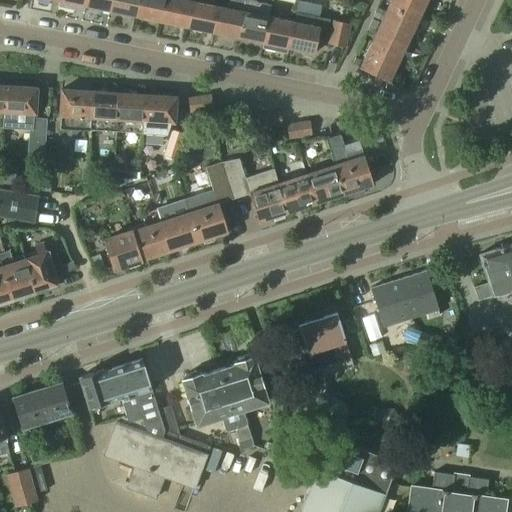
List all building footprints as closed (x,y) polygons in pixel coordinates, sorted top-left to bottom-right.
[(61,0),(60,6),(75,9),(78,4),(86,5),(87,0),(61,0)] [(87,0),(86,5),(112,11),(113,0),(87,0)] [(113,0),(112,11),(138,16),(141,0),(113,0)] [(141,0),(138,16),(162,21),(166,0),(141,0)] [(193,1),(188,0),(166,0),(162,21),(188,27),(193,1)] [(192,0),(193,1),(188,27),(213,32),(219,6),(213,5),(214,0),(192,0)] [(238,37),(246,2),(235,0),(229,0),(228,8),(219,6),(213,32),(238,37)] [(238,37),(264,43),(269,17),(272,5),(248,0),(246,0),(246,2),(238,37)] [(405,46),(421,12),(397,0),(392,0),(387,12),(378,8),(374,16),(383,20),(377,33),(405,46)] [(397,0),(421,12),(426,0),(397,0)] [(320,28),(328,30),(330,19),(296,12),(294,22),(289,47),(314,53),(320,28)] [(289,47),(294,22),(269,17),(264,43),(263,48),(278,51),(281,46),(289,47)] [(329,44),(345,47),(350,24),(334,21),(329,44)] [(361,67),(389,81),(405,46),(377,33),(361,67)] [(33,129),(34,118),(34,114),(36,114),(37,88),(6,86),(4,112),(3,128),(33,129)] [(91,130),(91,118),(93,91),(62,89),(59,128),(91,130)] [(117,132),(117,119),(119,93),(93,91),(91,118),(91,130),(117,132)] [(144,121),(145,95),(119,93),(117,119),(117,132),(143,134),(144,121)] [(177,97),(145,95),(144,121),(143,134),(167,135),(171,123),(175,123),(177,97)] [(213,109),(211,95),(188,99),(191,113),(213,109)] [(214,113),(215,123),(227,122),(227,121),(249,117),(247,104),(225,108),(225,112),(214,113)] [(280,113),(258,116),(259,129),(282,126),(280,113)] [(310,122),(288,125),(290,138),(312,135),(310,122)] [(174,131),(165,158),(177,161),(186,134),(174,131)] [(45,134),(30,133),(28,159),(43,160),(45,134)] [(343,146),(345,146),(341,134),(327,139),(335,165),(345,194),(347,194),(349,200),(366,194),(364,188),(374,185),(364,156),(348,161),(343,146)] [(234,202),(250,197),(258,223),(273,218),(274,221),(284,218),(283,214),(287,213),(278,184),(273,169),(245,177),(239,158),(221,161),(234,202)] [(217,203),(190,212),(200,241),(203,240),(204,244),(214,241),(213,237),(228,232),(220,206),(234,202),(221,161),(206,166),(217,203)] [(335,165),(306,175),(315,204),(345,194),(335,165)] [(138,180),(138,166),(129,166),(129,180),(138,180)] [(0,182),(14,183),(15,172),(0,171),(0,176),(0,182)] [(124,171),(115,171),(114,186),(124,183),(124,171)] [(166,172),(154,176),(158,186),(169,183),(166,172)] [(306,175),(278,184),(287,213),(315,204),(306,175)] [(51,190),(52,180),(44,179),(42,189),(51,190)] [(0,216),(33,223),(38,196),(0,189),(0,216)] [(190,212),(161,222),(170,251),(200,241),(190,212)] [(161,222),(133,231),(142,260),(170,251),(161,222)] [(142,260),(133,231),(104,240),(113,269),(128,264),(129,268),(139,265),(138,261),(142,260)] [(38,255),(25,259),(36,294),(51,289),(50,286),(56,284),(55,279),(57,279),(49,251),(46,252),(43,242),(35,245),(38,255)] [(0,258),(13,301),(36,294),(25,259),(14,262),(10,250),(4,252),(1,243),(0,243),(0,258)] [(489,282),(474,287),(479,300),(493,295),(493,296),(511,290),(511,244),(509,245),(508,244),(496,248),(496,250),(488,252),(488,251),(480,254),(482,261),(483,261),(489,282)] [(0,305),(13,301),(0,258),(0,305)] [(73,270),(70,262),(59,265),(62,274),(73,270)] [(426,271),(398,279),(411,318),(427,313),(429,318),(440,315),(426,271)] [(411,318),(398,279),(372,288),(384,327),(389,325),(390,329),(395,327),(394,323),(411,318)] [(286,334),(300,380),(320,374),(320,372),(322,370),(323,368),(324,366),(326,365),(328,364),(329,362),(331,361),(349,356),(350,360),(352,359),(337,313),(324,317),(298,325),(300,330),(292,332),(291,332),(290,332),(290,331),(289,331),(288,331),(288,332),(287,332),(287,333),(286,333),(286,334)] [(348,331),(357,328),(354,317),(344,320),(348,331)] [(429,350),(434,336),(422,332),(417,346),(429,350)] [(453,343),(434,336),(429,350),(448,357),(453,343)] [(386,352),(382,340),(369,345),(372,356),(386,352)] [(248,422),(243,409),(264,402),(264,403),(269,401),(268,397),(267,398),(255,359),(256,359),(255,356),(254,356),(248,354),(238,358),(234,362),(235,365),(218,370),(232,412),(237,428),(236,428),(243,450),(254,446),(247,424),(246,425),(248,422)] [(111,368),(126,414),(128,419),(165,430),(158,409),(142,358),(111,368)] [(107,368),(80,377),(89,407),(116,399),(107,368)] [(232,412),(218,370),(203,375),(202,373),(197,372),(186,375),(183,379),(184,384),(185,384),(188,394),(187,394),(188,397),(189,397),(192,408),(191,408),(192,411),(193,411),(196,420),(195,421),(197,425),(202,423),(201,422),(222,416),(226,429),(229,430),(236,428),(237,428),(232,412)] [(62,382),(37,389),(47,420),(71,413),(62,382)] [(47,420),(37,389),(13,397),(23,428),(47,420)] [(171,405),(158,409),(165,430),(180,434),(171,405)] [(0,454),(10,452),(0,413),(0,454)] [(117,417),(104,457),(135,466),(129,489),(160,499),(167,476),(198,486),(211,443),(180,434),(165,430),(128,419),(126,414),(117,417)] [(431,447),(436,433),(422,428),(417,442),(431,447)] [(51,431),(55,445),(63,443),(59,429),(51,431)] [(55,445),(51,431),(43,434),(48,447),(55,445)] [(347,444),(345,449),(319,438),(314,453),(318,455),(314,467),(318,468),(386,494),(398,463),(347,444)] [(457,456),(470,458),(472,447),(458,445),(457,456)] [(46,460),(59,456),(56,449),(44,453),(46,460)] [(40,467),(29,470),(35,493),(47,490),(40,467)] [(28,468),(8,474),(17,507),(38,501),(28,468)] [(379,511),(386,494),(318,468),(301,511),(379,511)] [(413,486),(409,511),(505,511),(507,499),(487,497),(489,479),(435,471),(432,489),(413,486)]
